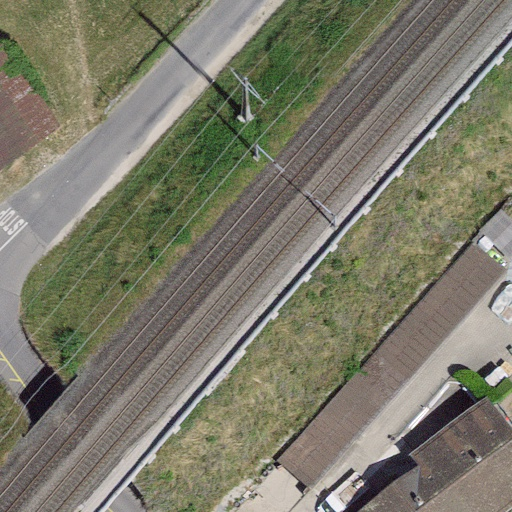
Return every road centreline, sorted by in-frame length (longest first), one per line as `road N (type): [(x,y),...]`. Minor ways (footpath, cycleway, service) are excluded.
road 1 (unclassified): [(0,249),(235,0)]
road 2 (unclassified): [(128,511),(0,341)]
road 3 (unknown): [(277,511),(391,426)]
